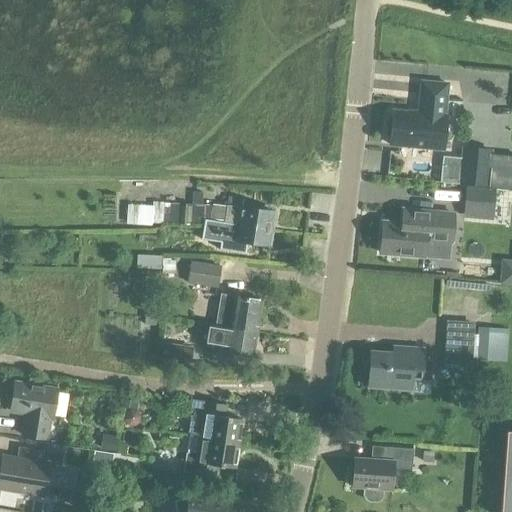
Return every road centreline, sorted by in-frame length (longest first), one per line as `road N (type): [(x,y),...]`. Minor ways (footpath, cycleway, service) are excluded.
road 1 (residential): [(293,511),(320,390),(368,0)]
road 2 (track): [(0,172),(178,176)]
road 3 (track): [(178,176),(347,182)]
